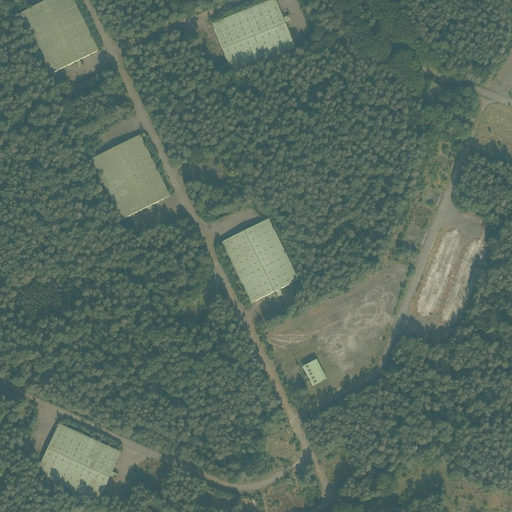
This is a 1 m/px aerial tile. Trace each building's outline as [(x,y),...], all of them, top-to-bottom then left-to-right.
[(73,0),(49,0),(19,15),(49,76),(76,63),(78,68),(82,66),(80,61),(99,51),(73,0)] [(275,0),(272,0),(212,24),(232,75),(295,50),(284,23),(290,21),(288,16),(283,19),(275,0)] [(440,87),(431,83),(424,99),(432,103),(440,87)] [(140,136),(91,160),(121,221),(147,208),(150,214),(154,212),(151,206),(170,197),(140,136)] [(232,188),(230,159),(210,160),(212,190),(232,188)] [(269,220),(219,244),(249,305),(275,292),(278,297),(282,295),(280,290),(291,284),(299,281),(269,220)] [(175,328),(203,340),(210,321),(183,310),(175,328)] [(511,337),(502,345),(508,353),(501,358),(507,367),(511,363),(511,337)] [(313,361),(302,367),(312,386),(323,381),(313,361)] [(121,453),(59,424),(41,464),(36,474),(98,502),(102,493),(110,476),(115,479),(117,474),(112,472),(121,453)] [(265,431),(246,425),(238,454),(257,460),(265,431)]
